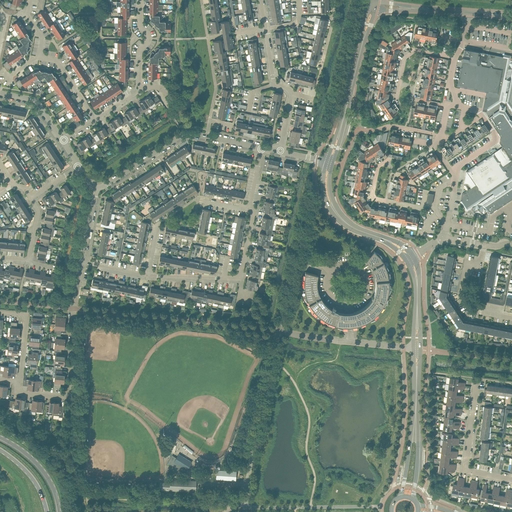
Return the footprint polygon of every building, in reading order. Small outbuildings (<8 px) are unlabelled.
[(41,18),(48,14),(45,9),(44,10),(41,11),(38,14),(41,18)] [(253,22),(252,13),(243,14),(244,20),(246,20),(247,23),(253,22)] [(44,23),(51,18),(48,14),(41,18),(44,23)] [(159,15),(158,15),(158,16),(151,15),(151,16),(150,21),(151,21),(151,24),(152,25),(153,25),(155,24),(156,26),(155,27),(155,28),(156,30),(159,30),(164,30),(165,30),(165,23),(165,21),(159,21),(159,15)] [(281,21),(280,15),(271,16),(272,22),(275,22),(276,25),(281,24),(282,24),(282,21),(281,21)] [(54,23),(54,22),(51,18),(44,23),(47,28),(49,26),(54,23)] [(327,20),(322,19),(316,18),(315,24),(318,24),(326,26),(327,20)] [(22,25),(19,20),(12,25),(15,30),(22,25)] [(219,32),(218,27),(217,20),(212,21),(209,21),(211,33),(219,32)] [(52,31),(59,26),(56,21),(54,22),(54,23),(49,26),(52,31)] [(221,22),(222,31),(223,34),(230,33),(228,21),(221,22)] [(420,39),(423,25),(421,24),(420,27),(419,27),(419,28),(417,28),(415,37),(420,39)] [(25,29),(22,25),(15,30),(18,34),(25,29)] [(62,30),(59,26),(52,31),(55,35),(62,30)] [(431,43),(434,27),(431,26),(431,29),(430,29),(429,30),(427,30),(426,40),(431,41),(430,43),(431,43)] [(285,30),(283,31),(283,28),(276,29),(277,32),(274,32),(275,38),(283,37),(283,36),(286,36),(285,30)] [(28,34),(25,29),(18,34),(21,38),(21,39),(27,35),(28,34)] [(65,35),(62,30),(55,35),(58,40),(62,37),(65,35)] [(409,32),(400,38),(408,50),(410,48),(409,46),(410,45),(409,44),(410,43),(410,42),(411,41),(413,33),(409,32)] [(31,44),(32,42),(30,39),(27,35),(21,39),(21,38),(20,39),(23,44),(18,48),(19,49),(19,48),(23,55),(23,54),(28,52),(28,51),(30,50),(30,48),(30,47),(28,46),(28,44),(30,45),(31,44)] [(233,47),(231,36),(223,37),(225,49),(233,47)] [(257,47),(256,38),(250,40),(250,42),(248,43),(249,49),(257,47)] [(408,50),(400,38),(396,41),(401,49),(403,48),(404,49),(405,49),(406,51),(408,50)] [(222,52),(221,45),(221,40),(213,42),(215,53),(217,53),(222,52)] [(400,50),(401,49),(396,41),(391,44),(394,49),(392,50),(396,53),(397,52),(398,54),(401,52),(400,50)] [(65,51),(72,46),(69,42),(66,44),(62,47),(65,51)] [(388,48),(387,47),(385,46),(382,44),(381,43),(379,46),(384,49),(388,50),(387,53),(386,52),(385,58),(395,60),(395,58),(397,58),(397,55),(396,54),(396,53),(392,50),(388,48)] [(75,51),(72,46),(65,51),(68,56),(75,51)] [(24,55),(23,54),(23,55),(19,48),(19,49),(14,51),(19,59),(24,55)] [(164,48),(159,48),(156,48),(154,50),(154,51),(156,52),(154,54),(153,52),(152,52),(150,54),(150,57),(150,62),(157,62),(157,63),(158,63),(158,57),(159,57),(165,57),(165,55),(164,55),(164,48)] [(19,59),(14,51),(13,49),(8,52),(10,54),(15,62),(19,59)] [(465,49),(463,58),(457,87),(486,92),(483,108),(488,109),(495,105),(496,105),(501,101),(501,100),(502,100),(510,61),(508,58),(504,57),(465,49)] [(78,56),(75,51),(68,56),(71,60),(76,57),(78,56)] [(15,62),(10,54),(5,57),(7,61),(10,65),(15,62)] [(79,61),(76,57),(71,60),(69,61),(72,66),(79,61)] [(394,62),(395,60),(385,58),(384,63),(398,66),(398,64),(396,63),(396,62),(394,62)] [(288,65),(287,59),(278,61),(279,66),(282,66),(283,69),(289,68),(289,65),(288,65)] [(82,66),(79,61),(72,66),(75,71),(82,66)] [(437,69),(438,63),(424,61),(424,64),(428,65),(428,67),(437,69)] [(78,75),(85,70),(82,66),(75,71),(78,75)] [(51,72),(50,70),(48,69),(47,70),(46,72),(44,72),(45,69),(44,68),(42,68),(40,70),(39,69),(35,72),(34,71),(34,72),(39,80),(44,77),(47,81),(56,76),(55,76),(52,72),(51,72)] [(392,72),(392,71),(383,69),(382,74),(396,77),(396,75),(394,74),(394,73),(392,72)] [(88,75),(85,70),(78,75),(81,80),(88,75)] [(435,79),(436,74),(422,71),(422,74),(425,74),(424,75),(426,76),(426,78),(435,79)] [(39,80),(34,72),(29,74),(34,82),(38,79),(39,80)] [(294,82),(296,73),(295,73),(290,72),(290,74),(287,73),(285,80),(294,82)] [(34,82),(29,74),(25,77),(30,85),(30,84),(32,87),(36,84),(34,82)] [(91,80),(88,75),(81,80),(84,84),(91,80)] [(59,80),(56,76),(47,81),(48,82),(49,81),(51,85),(59,80)] [(263,81),(262,76),(253,77),(254,83),(253,83),(254,86),(260,85),(260,82),(263,81)] [(313,78),(308,76),(307,76),(305,85),(314,87),(315,80),(312,80),(313,78)] [(25,77),(20,80),(21,81),(23,84),(25,88),(29,85),(30,85),(25,77)] [(23,84),(21,81),(20,80),(20,79),(17,80),(16,79),(14,80),(19,87),(23,84)] [(390,83),(390,81),(381,79),(380,85),(394,87),(394,85),(392,85),(392,83),(390,83)] [(62,85),(59,80),(51,85),(54,90),(62,85)] [(433,90),(434,85),(420,82),(420,84),(422,85),(422,86),(424,86),(424,88),(433,90)] [(122,91),(119,86),(117,83),(113,86),(117,94),(122,91)] [(65,90),(62,85),(54,90),(57,94),(65,90)] [(113,97),(117,94),(113,86),(108,89),(113,97)] [(108,100),(113,97),(108,89),(104,92),(108,100)] [(65,90),(57,94),(60,99),(68,94),(65,90)] [(388,94),(388,92),(379,90),(378,95),(383,96),(383,99),(387,99),(387,97),(389,98),(390,94),(388,94)] [(104,103),(108,100),(104,92),(99,95),(104,103)] [(432,95),(418,93),(418,95),(420,95),(420,97),(422,97),(422,99),(431,101),(432,95)] [(71,99),(68,94),(60,99),(63,103),(71,99)] [(99,106),(104,103),(99,95),(95,98),(99,106)] [(150,96),(144,100),(149,106),(151,109),(156,105),(158,103),(160,101),(157,96),(152,99),(150,96)] [(95,109),(99,106),(95,98),(94,99),(90,101),(95,109)] [(74,103),(71,99),(63,103),(66,108),(74,103)] [(382,110),(390,105),(389,103),(391,102),(389,99),(387,100),(387,99),(383,99),(383,100),(376,101),(376,104),(379,104),(380,105),(379,105),(382,110)] [(149,106),(144,100),(139,103),(141,107),(139,108),(142,113),(145,111),(145,112),(147,110),(146,108),(149,106)] [(419,117),(422,103),(420,102),(419,105),(418,105),(417,107),(415,106),(415,108),(412,107),(410,118),(413,119),(414,116),(419,117)] [(76,108),(74,103),(66,108),(69,112),(76,108)] [(426,108),(424,118),(430,119),(432,105),(429,104),(428,109),(426,108)] [(296,112),(295,114),(304,116),(304,115),(305,110),(306,106),(299,105),(298,109),(296,109),(295,109),(295,111),(296,112)] [(385,114),(397,107),(396,105),(394,106),(393,105),(391,106),(390,105),(382,110),(385,114)] [(142,113),(139,108),(137,110),(135,107),(129,111),(134,117),(137,115),(138,116),(140,115),(142,113)] [(398,108),(397,107),(385,114),(384,116),(387,120),(389,119),(390,121),(392,119),(390,118),(396,114),(395,112),(397,111),(396,110),(398,108)] [(79,112),(76,108),(69,112),(72,117),(79,112)] [(134,117),(129,111),(124,114),(126,117),(123,118),(127,123),(129,122),(131,121),(131,119),(134,117)] [(77,120),(83,117),(79,112),(72,117),(75,122),(77,120)] [(226,114),(226,113),(218,112),(217,120),(220,120),(221,118),(225,119),(226,114)] [(511,129),(508,124),(508,123),(505,119),(502,116),(495,114),(489,118),(501,136),(500,142),(511,160),(503,166),(494,153),(467,171),(476,184),(462,193),(461,199),(462,200),(461,201),(467,210),(474,205),(475,205),(476,204),(477,204),(480,202),(481,201),(511,179),(511,129)] [(29,125),(35,121),(32,116),(26,120),(28,124),(29,125)] [(119,116),(113,120),(118,127),(121,125),(122,127),(124,125),(127,123),(123,118),(121,120),(119,116)] [(118,127),(113,120),(108,123),(110,127),(108,129),(111,133),(114,132),(116,131),(114,129),(118,127)] [(241,131),(243,121),(237,120),(236,126),(233,125),(233,129),(241,131)] [(32,130),(39,126),(35,121),(29,125),(32,130)] [(490,131),(485,124),(481,127),(482,128),(480,129),(481,131),(480,132),(483,136),(490,131)] [(268,126),(265,125),(263,135),(271,137),(272,133),(270,133),(270,129),(267,128),(268,126)] [(35,135),(42,130),(39,126),(32,130),(35,135)] [(111,133),(108,129),(106,130),(104,127),(98,131),(103,138),(106,136),(107,137),(109,135),(111,133)] [(474,136),(473,137),(476,141),(483,136),(480,132),(478,129),(474,131),(475,133),(473,134),(474,136)] [(45,135),(42,130),(35,135),(38,140),(41,138),(45,135)] [(103,138),(98,131),(93,134),(95,137),(92,139),(96,144),(98,142),(100,141),(99,140),(103,138)] [(394,146),(397,133),(394,132),(394,135),(393,134),(392,136),(390,136),(388,145),(394,146)] [(467,141),(466,142),(469,145),(476,141),(473,137),(471,133),(467,136),(468,137),(466,139),(467,141)] [(404,149),(407,135),(404,134),(403,138),(401,138),(399,148),(404,149)] [(298,144),(299,138),(289,136),(288,139),(290,140),(289,146),(299,148),(300,144),(298,144)] [(88,137),(82,140),(87,147),(90,145),(91,147),(93,146),(93,145),(96,144),(92,139),(90,140),(88,137)] [(460,145),(459,146),(462,150),(469,145),(466,142),(464,138),(460,141),(461,142),(459,143),(460,145)] [(87,147),(82,140),(77,144),(79,147),(77,149),(80,154),(83,152),(81,150),(87,147)] [(48,143),(44,145),(41,147),(42,147),(38,150),(41,155),(45,152),(51,148),(48,143)] [(378,143),(373,146),(381,158),(384,156),(383,154),(384,153),(378,143)] [(454,150),(452,151),(455,155),(462,150),(459,146),(457,143),(453,145),(454,147),(452,148),(454,150)] [(185,146),(180,149),(185,156),(190,153),(188,150),(185,146)] [(381,158),(373,146),(369,149),(374,157),(376,156),(377,158),(378,157),(379,159),(381,158)] [(447,155),(445,156),(448,159),(455,155),(452,151),(450,147),(446,150),(447,151),(445,153),(447,155)] [(48,157),(54,152),(51,148),(45,152),(41,155),(44,159),(48,157)] [(185,156),(180,149),(175,153),(180,159),(185,156)] [(373,158),(374,157),(369,149),(364,152),(365,153),(364,154),(362,152),(360,156),(369,162),(369,161),(370,161),(371,162),(374,160),(373,158)] [(18,150),(14,153),(13,151),(10,152),(6,155),(9,160),(16,156),(20,153),(18,150)] [(51,161),(58,157),(54,152),(48,157),(51,161)] [(441,163),(436,155),(434,156),(432,152),(429,154),(437,166),(441,163)] [(180,159),(175,153),(171,156),(175,162),(180,159)] [(437,166),(429,154),(427,155),(428,158),(427,158),(428,160),(427,161),(432,169),(437,166)] [(19,160),(16,156),(9,160),(12,165),(19,160)] [(175,162),(171,156),(166,159),(168,163),(170,166),(175,162)] [(369,163),(369,162),(360,156),(358,159),(360,160),(360,161),(359,161),(358,167),(367,168),(368,167),(370,167),(370,163),(369,163)] [(54,166),(61,162),(58,157),(51,161),(54,166)] [(271,172),(273,160),(268,159),(268,162),(264,162),(262,173),(266,173),(266,171),(271,172)] [(432,169),(427,161),(425,162),(424,160),(423,161),(422,159),(420,160),(428,172),(432,169)] [(22,165),(19,160),(12,165),(16,170),(22,165)] [(273,160),(271,172),(279,174),(280,167),(278,167),(279,162),(273,160)] [(428,172),(420,160),(417,162),(419,166),(418,167),(423,175),(428,172)] [(64,167),(61,162),(54,166),(55,168),(52,170),(54,174),(64,167)] [(287,173),(289,164),(284,163),(283,168),(280,167),(279,174),(282,174),(286,177),(287,173)] [(25,170),(24,167),(26,166),(25,164),(22,165),(16,170),(19,174),(25,170)] [(160,164),(155,168),(159,174),(167,169),(163,164),(161,166),(160,164)] [(294,165),(289,164),(287,173),(292,174),(291,177),(296,178),(298,168),(294,167),(294,165)] [(423,175),(418,167),(416,168),(414,164),(411,166),(420,179),(421,179),(420,177),(423,175)] [(367,168),(358,167),(356,166),(355,172),(357,172),(371,175),(371,172),(369,172),(369,170),(367,170),(367,168)] [(420,179),(411,166),(409,167),(410,170),(409,170),(410,172),(409,173),(414,181),(418,178),(419,180),(420,179)] [(159,174),(155,168),(150,171),(155,178),(159,174)] [(29,175),(25,170),(19,174),(22,179),(29,175)] [(155,178),(150,171),(146,174),(150,181),(155,178)] [(31,173),(29,175),(22,179),(25,184),(35,178),(31,173)] [(150,181),(146,174),(141,177),(145,184),(150,181)] [(408,180),(406,179),(406,176),(400,175),(400,178),(399,178),(399,180),(397,179),(396,181),(394,180),(393,182),(407,185),(408,180)] [(145,184),(141,177),(136,180),(140,187),(145,184)] [(140,187),(136,180),(131,183),(135,189),(135,190),(140,187)] [(131,183),(131,182),(126,185),(130,192),(135,189),(131,183)] [(407,185),(393,182),(393,185),(396,185),(395,186),(397,187),(397,189),(406,191),(407,185)] [(284,186),(280,185),(273,184),(271,183),(270,183),(272,184),(272,186),(267,185),(266,191),(275,192),(278,193),(279,190),(284,190),(284,186)] [(62,191),(60,193),(64,198),(68,195),(67,194),(70,192),(66,185),(60,188),(62,191)] [(130,192),(126,185),(121,188),(125,195),(130,192)] [(197,192),(195,187),(193,185),(188,188),(192,195),(197,192)] [(511,199),(511,186),(510,187),(511,188),(510,188),(501,193),(483,205),(483,206),(487,211),(490,215),(511,199)] [(125,195),(121,188),(116,192),(120,198),(125,195)] [(192,195),(188,188),(183,191),(187,198),(192,195)] [(363,191),(363,190),(354,188),(353,193),(358,194),(358,197),(362,197),(362,195),(364,195),(365,192),(363,191)] [(56,191),(50,195),(55,202),(58,200),(59,201),(64,198),(60,193),(58,194),(56,191)] [(183,201),(187,198),(183,191),(178,194),(183,201)] [(274,198),(275,193),(278,193),(275,192),(266,191),(265,196),(270,197),(270,199),(276,201),(277,198),(274,198)] [(120,198),(116,192),(111,195),(115,202),(120,199),(120,198)] [(391,193),(391,195),(393,196),(393,197),(395,197),(395,199),(404,201),(405,196),(391,193)] [(20,199),(16,194),(10,198),(13,203),(20,199)] [(178,204),(183,201),(178,194),(173,198),(178,204)] [(55,202),(50,195),(45,199),(45,198),(42,199),(45,204),(48,203),(49,205),(55,202)] [(363,198),(362,197),(358,197),(358,198),(349,199),(349,200),(352,205),(354,203),(357,208),(365,202),(364,201),(366,200),(364,197),(363,198)] [(173,207),(178,204),(173,198),(169,201),(173,207)] [(16,208),(23,204),(20,199),(13,203),(16,208)] [(272,208),(273,203),(276,204),(276,201),(270,199),(269,202),(264,201),(263,206),(272,208)] [(168,211),(173,207),(169,201),(164,204),(168,211)] [(366,204),(365,202),(357,208),(360,212),(365,209),(367,211),(369,208),(369,207),(370,206),(368,203),(366,204)] [(19,213),(26,208),(23,204),(16,208),(19,213)] [(164,214),(168,211),(164,204),(159,207),(164,214)] [(380,220),(383,206),(380,205),(380,208),(379,208),(378,209),(376,209),(374,219),(380,220)] [(52,207),(51,207),(46,206),(45,209),(46,209),(45,216),(53,217),(54,211),(51,210),(52,207)] [(275,209),(272,208),(263,206),(262,212),(269,213),(269,216),(275,217),(276,214),(274,214),(275,209)] [(374,219),(376,209),(375,209),(375,207),(371,206),(371,208),(369,208),(367,211),(370,212),(369,218),(374,219)] [(159,217),(164,214),(159,207),(154,210),(159,217)] [(390,222),(393,208),(391,207),(390,210),(389,210),(389,212),(387,211),(385,221),(390,222)] [(22,217),(29,213),(26,208),(19,213),(17,214),(20,219),(22,217)] [(154,220),(159,217),(154,210),(149,213),(154,220)] [(401,224),(404,210),(402,210),(401,212),(398,211),(396,223),(401,224)] [(412,226),(414,212),(412,212),(412,214),(410,214),(410,216),(408,215),(406,225),(412,226)] [(32,218),(29,213),(22,217),(26,222),(24,224),(25,226),(30,223),(28,221),(32,218)] [(52,221),(53,217),(45,216),(44,222),(47,223),(47,225),(53,227),(54,221),(52,221)] [(273,225),(274,220),(275,217),(269,216),(268,218),(263,217),(262,222),(273,225)] [(273,225),(262,222),(261,228),(266,229),(265,231),(272,233),(273,225)] [(53,227),(47,225),(46,228),(43,227),(41,234),(53,236),(55,227),(53,227)] [(270,240),(272,233),(265,231),(265,234),(259,233),(258,238),(270,240)] [(49,239),(49,236),(53,236),(41,234),(40,240),(43,241),(43,244),(49,245),(50,240),(49,239)] [(270,240),(258,238),(257,243),(263,244),(263,247),(269,248),(269,246),(268,246),(268,245),(269,244),(270,243),(270,242),(271,241),(270,240)] [(49,245),(43,244),(41,243),(40,246),(39,246),(38,252),(46,254),(46,250),(48,250),(48,248),(52,249),(53,246),(49,245)] [(267,256),(269,248),(263,247),(262,250),(256,248),(255,254),(267,256)] [(305,272),(304,279),(304,287),(305,294),(306,298),(309,305),(313,311),(318,316),(325,320),(328,322),(335,325),(342,326),(350,326),(357,325),(360,324),(367,321),(373,316),(379,311),(383,305),(385,302),(387,295),(389,288),(389,280),(387,273),(386,269),(383,263),(379,256),(374,251),(366,260),(370,264),(373,268),(375,273),(376,276),(377,281),(377,286),(376,292),(374,297),(373,299),(370,303),(366,307),(361,310),(356,313),(353,313),(348,314),(344,314),(343,314),(344,311),(339,310),(340,308),(338,307),(337,306),(336,306),(335,307),(333,306),(331,310),(326,307),(322,303),(319,299),(317,294),(316,291),(316,286),(316,281),(317,275),(305,272)] [(44,260),(46,254),(38,252),(36,258),(40,259),(39,262),(45,263),(45,260),(44,260)] [(267,256),(255,254),(254,259),(256,259),(256,262),(265,264),(266,261),(265,261),(265,260),(266,260),(266,259),(267,258),(267,256)] [(265,267),(265,264),(256,262),(255,265),(251,264),(250,269),(262,271),(263,266),(265,267)] [(9,279),(12,267),(9,266),(8,270),(6,269),(6,271),(5,271),(4,278),(9,279)] [(20,281),(22,274),(23,269),(20,269),(19,272),(17,271),(15,280),(20,281)] [(29,282),(32,269),(29,269),(29,272),(25,272),(24,280),(29,282)] [(262,271),(250,269),(249,274),(254,275),(254,278),(260,279),(260,280),(263,281),(264,279),(260,278),(262,271)] [(40,284),(43,272),(40,271),(40,275),(37,274),(35,283),(40,284)] [(48,276),(46,286),(46,287),(53,288),(54,283),(53,282),(54,274),(52,273),(51,277),(48,276)] [(97,288),(100,276),(97,276),(96,279),(93,279),(91,287),(97,288)] [(256,286),(257,281),(260,282),(260,280),(260,279),(254,278),(253,280),(248,279),(246,289),(257,291),(258,288),(257,286),(256,286)] [(198,291),(198,290),(198,287),(196,287),(195,289),(194,291),(192,290),(191,292),(188,291),(187,299),(195,301),(196,299),(198,291)] [(144,289),(138,288),(136,296),(136,299),(145,300),(145,298),(146,295),(147,290),(144,290),(144,289)] [(187,299),(188,291),(183,290),(182,294),(179,293),(177,301),(186,303),(187,299)] [(230,298),(225,297),(224,305),(230,306),(230,305),(234,306),(236,295),(231,294),(230,298)] [(446,308),(455,302),(454,301),(452,302),(450,298),(443,303),(446,308)] [(449,313),(456,308),(454,305),(456,303),(455,302),(446,308),(449,313)] [(452,318),(461,312),(460,310),(458,311),(456,308),(449,313),(452,318)] [(41,323),(42,318),(42,313),(36,312),(35,318),(32,317),(32,322),(41,323)] [(456,322),(463,317),(461,314),(462,313),(461,312),(452,318),(456,322)] [(62,320),(62,315),(56,314),(56,319),(55,324),(65,325),(65,321),(62,320)] [(459,328),(464,321),(462,318),(463,318),(463,317),(456,322),(459,328)] [(466,329),(468,321),(467,322),(464,321),(459,328),(466,329)] [(17,328),(17,323),(11,322),(10,332),(19,333),(20,329),(17,328)] [(40,330),(41,323),(32,322),(31,326),(34,327),(34,332),(43,333),(43,330),(40,330)] [(64,330),(65,325),(55,324),(54,334),(60,335),(61,329),(64,330)] [(39,341),(40,333),(43,333),(34,332),(33,336),(30,336),(30,340),(39,341)] [(62,336),(57,336),(56,335),(55,343),(64,344),(65,339),(62,339),(62,336)] [(39,348),(39,341),(30,340),(29,344),(32,345),(32,347),(39,348)] [(15,342),(10,342),(9,342),(8,349),(17,350),(18,345),(15,345),(15,342)] [(40,349),(38,349),(32,348),(31,354),(28,354),(28,358),(37,359),(38,353),(39,353),(40,349)] [(62,353),(57,352),(56,352),(55,359),(64,360),(65,356),(62,355),(62,353)] [(37,366),(37,359),(28,358),(27,363),(30,363),(30,369),(38,370),(38,366),(37,366)] [(7,376),(8,366),(0,365),(0,372),(3,372),(3,375),(7,376)] [(12,373),(17,374),(18,367),(13,367),(8,366),(7,376),(12,376),(12,373)] [(62,368),(57,367),(56,367),(55,377),(64,378),(65,374),(62,373),(62,368)] [(64,383),(64,378),(55,377),(54,382),(54,387),(60,388),(61,382),(64,383)] [(459,378),(450,377),(449,384),(465,386),(465,383),(458,382),(459,378)] [(32,389),(33,380),(23,379),(22,385),(28,386),(28,389),(32,389)] [(37,387),(42,387),(43,381),(33,380),(32,389),(37,390),(37,387)] [(493,394),(494,386),(487,385),(487,389),(485,389),(484,394),(486,394),(486,393),(493,394)] [(456,395),(457,392),(448,391),(447,397),(463,399),(464,396),(456,395)] [(19,408),(20,398),(16,398),(16,401),(10,400),(9,405),(9,407),(19,408)] [(36,410),(37,400),(33,400),(32,403),(30,403),(29,411),(36,412),(36,410)] [(43,413),(44,402),(42,402),(42,401),(37,400),(36,410),(36,412),(43,413)] [(53,412),(54,402),(50,402),(49,405),(47,404),(46,409),(46,411),(53,412)] [(54,402),(53,412),(53,415),(59,415),(59,417),(63,417),(64,406),(58,406),(59,403),(54,402)] [(455,408),(455,405),(446,404),(445,410),(461,412),(462,409),(455,408)] [(453,421),(453,418),(445,417),(444,423),(460,425),(460,422),(453,421)] [(444,433),(443,440),(459,442),(459,438),(452,437),(453,434),(444,433)] [(451,450),(451,447),(442,446),(441,453),(457,455),(458,451),(451,450)] [(192,462),(187,459),(179,454),(176,458),(172,455),(167,463),(178,471),(178,470),(180,466),(186,470),(192,462)] [(449,463),(449,460),(440,459),(439,466),(456,468),(456,464),(449,463)] [(236,471),(217,470),(216,479),(236,480),(236,471)] [(458,494),(462,478),(458,478),(457,484),(454,484),(452,493),(458,494)] [(465,495),(467,487),(464,486),(465,479),(462,478),(458,494),(465,495)] [(196,491),(196,481),(170,480),(170,483),(160,483),(160,490),(196,491)] [(471,497),(475,481),(471,480),(470,487),(467,487),(465,495),(471,497)] [(478,482),(475,481),(471,497),(478,498),(480,489),(477,488),(478,482)] [(487,501),(489,493),(486,492),(487,485),(484,484),(481,500),(487,501)] [(494,503),(497,487),(493,486),(492,493),(489,493),(487,501),(494,503)] [(500,504),(502,495),(499,495),(500,488),(497,487),(494,503),(500,504)] [(507,505),(510,490),(506,489),(505,496),(502,495),(500,504),(507,505)]
